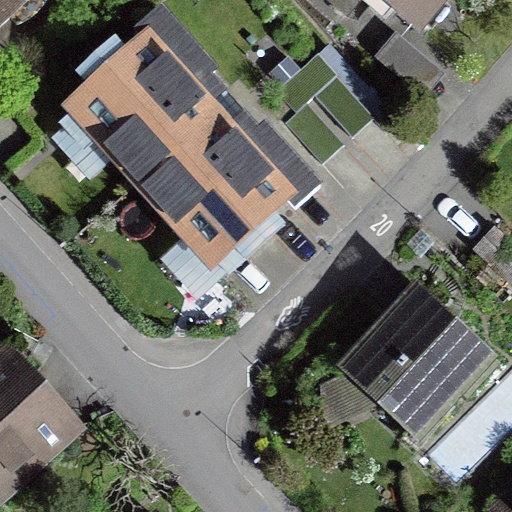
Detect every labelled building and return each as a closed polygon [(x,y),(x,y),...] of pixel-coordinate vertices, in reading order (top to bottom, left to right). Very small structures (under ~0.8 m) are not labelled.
[(0,0),(0,26),(29,0),(0,0)] [(384,0),(416,27),(439,0),(327,0),(345,15),(358,0),(384,0)] [(144,42),(69,108),(212,268),(287,202),(295,211),(320,190),(264,127),(258,133),(244,117),(234,125),(230,120),(227,124),(214,110),(218,106),(214,102),(223,94),(209,77),(215,72),(159,10),(135,31),(144,42)] [(396,35),(377,57),(422,96),(441,73),(396,35)] [(316,56),(277,91),(296,113),(336,77),(316,56)] [(338,79),(317,98),(352,138),(374,119),(338,79)] [(308,106),(287,124),(323,165),(344,147),(308,106)] [(511,243),(495,228),(475,250),(511,283),(511,243)] [(495,364),(421,294),(348,371),(363,406),(377,400),(415,435),(458,388),(465,396),(495,364)] [(8,351),(0,358),(0,497),(77,430),(8,351)] [(511,511),(511,497),(495,511),(511,511)]
